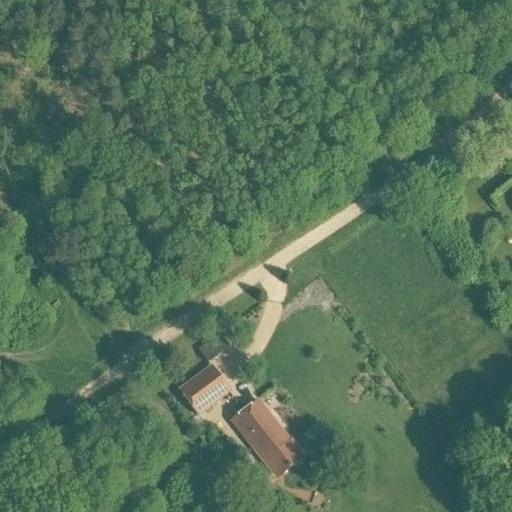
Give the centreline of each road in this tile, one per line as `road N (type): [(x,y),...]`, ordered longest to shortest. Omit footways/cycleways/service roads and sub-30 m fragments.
road 1 (track): [(511,95),(132,362)]
road 2 (track): [(46,372),(72,325),(52,254)]
